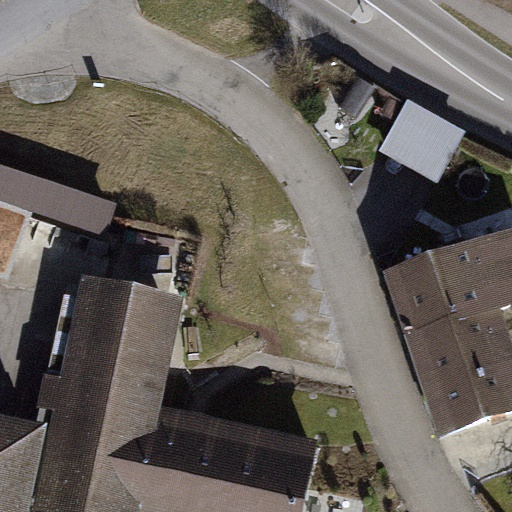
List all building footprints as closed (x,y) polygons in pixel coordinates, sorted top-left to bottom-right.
[(410,106),(382,156),(440,188),(468,138),(410,106)] [(118,211),(0,171),(0,283),(11,287),(34,220),(106,245),(118,211)] [(401,344),(498,314),(511,309),(511,232),(379,274),(401,344)] [(164,307),(75,288),(42,440),(28,505),(60,511),(285,511),(299,449),(140,415),(164,307)] [(511,357),(498,314),(401,344),(432,444),(511,418),(511,357)] [(0,511),(26,511),(28,505),(42,440),(0,431),(0,511)]
